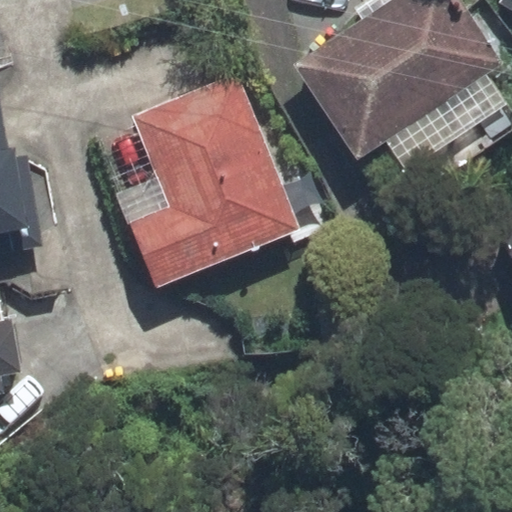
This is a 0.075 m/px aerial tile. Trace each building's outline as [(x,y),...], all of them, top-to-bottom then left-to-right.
[(511,138),(511,105),(444,0),(406,0),(280,80),(340,175),(374,154),(407,205),(511,138)] [(290,242),(231,83),(79,140),(116,239),(138,299),(290,242)] [(0,251),(39,243),(21,158),(5,161),(0,139),(0,251)] [(511,300),(511,234),(481,256),(511,300)] [(0,396),(20,372),(8,318),(0,319),(0,396)]
